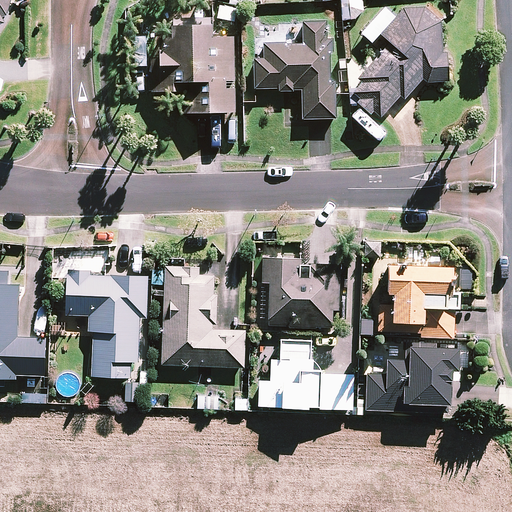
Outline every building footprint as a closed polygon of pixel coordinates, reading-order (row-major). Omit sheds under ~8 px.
[(3,17),(9,14),(12,4),(13,0),(0,0),(0,26),(6,23),(3,17)] [(361,0),(340,0),(341,18),(363,17),(361,0)] [(452,55),(447,56),(446,25),(430,10),(408,11),(384,37),(394,46),(362,81),(367,85),(358,95),(365,101),(361,105),(376,117),(379,114),(385,119),(404,98),(409,102),(427,82),(431,85),(453,85),(452,55)] [(308,90),(308,120),(340,120),(339,84),(334,85),(334,53),(337,53),(337,43),(332,43),(332,23),(308,24),(308,47),(289,47),(289,45),(268,45),(269,60),(260,61),(261,90),(283,89),(284,94),(298,94),(298,91),(308,90)] [(189,115),(240,114),(239,40),(218,40),(217,27),(177,28),(177,40),(165,41),(166,61),(156,61),(156,94),(189,93),(189,115)] [(66,268),(67,247),(53,246),(52,267),(66,268)] [(344,312),(345,267),(305,265),(305,261),(267,260),(266,285),(275,285),(273,327),(337,330),(338,312),(344,312)] [(458,269),(394,266),(392,295),(399,296),(398,307),(384,307),(382,333),(425,335),(425,339),(459,340),(460,309),(464,310),(464,295),(457,295),(458,269)] [(204,269),(170,268),(166,366),(249,370),(251,333),(218,331),(218,327),(221,327),(223,296),(219,296),(220,278),(204,277),(204,269)] [(0,387),(10,388),(11,380),(21,380),(21,377),(50,378),(51,340),(23,339),(25,287),(13,286),(13,272),(0,271),(0,387)] [(145,320),(152,320),(154,278),(115,277),(115,279),(96,278),(96,272),(72,271),(70,317),(94,318),(93,334),(98,334),(96,379),(136,380),(136,364),(143,364),(145,320)] [(262,408),(357,412),(359,376),(326,375),(326,372),(319,363),(318,363),(318,360),(316,360),(316,343),(285,341),(284,362),(276,361),(275,381),(263,381),(262,408)] [(412,405),(455,406),(457,372),(463,373),(464,350),(441,349),(441,345),(411,344),(410,361),(392,360),(391,376),(372,375),(371,412),(412,414),(412,405)]
